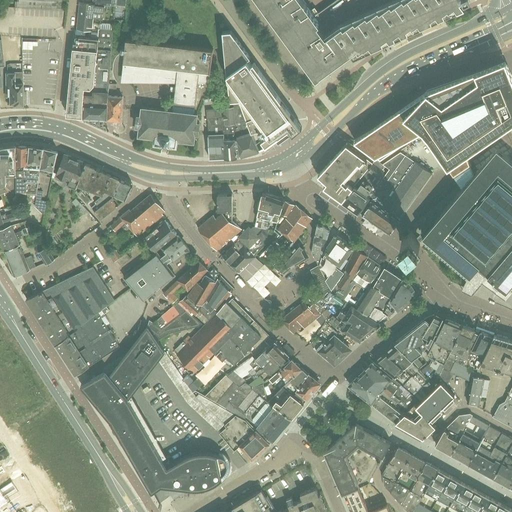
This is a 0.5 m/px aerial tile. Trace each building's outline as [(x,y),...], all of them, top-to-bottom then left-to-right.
[(17,0),(17,7),(66,10),(67,0),(17,0)] [(80,2),(79,15),(93,17),(94,17),(101,17),(101,12),(102,13),(103,11),(105,10),(105,7),(103,5),(103,4),(114,5),(114,0),(94,0),(94,3),(90,3),(80,2)] [(259,0),(276,23),(284,34),(317,78),(352,52),(354,56),(466,6),(462,0),(334,0),(315,15),(304,0),(259,0)] [(79,15),(77,28),(88,30),(88,36),(90,37),(90,36),(99,37),(100,30),(101,24),(93,23),(93,17),(79,15)] [(107,117),(109,95),(109,88),(110,83),(113,38),(113,31),(100,30),(99,37),(100,37),(95,83),(91,88),(85,88),(84,116),(90,116),(106,117),(107,117)] [(422,30),(407,37),(408,40),(423,33),(422,30)] [(255,140),(260,150),(267,146),(293,134),(302,127),(254,61),(251,63),(230,34),(223,35),(230,102),(240,101),(240,103),(240,104),(241,106),(250,132),(254,140),(255,140)] [(100,37),(99,37),(90,36),(90,37),(80,36),(79,42),(74,42),(72,63),(74,63),(73,74),(71,74),(67,114),(72,115),(79,116),(79,115),(83,116),(84,116),(85,88),(91,88),(95,83),(100,37)] [(124,62),(123,71),(177,77),(176,87),(171,87),(171,89),(170,91),(175,92),(173,111),(195,114),(198,80),(210,81),(211,72),(213,49),(171,44),(127,38),(125,48),(124,58),(124,60),(124,62)] [(358,138),(354,140),(380,160),(423,130),(448,167),(449,166),(452,172),(462,186),(463,185),(464,187),(473,175),(473,174),(473,173),(468,160),(466,155),(466,154),(499,131),(511,122),(511,75),(505,59),(432,89),(427,90),(426,91),(382,122),(358,138)] [(7,72),(7,95),(8,95),(8,103),(13,103),(13,104),(15,104),(16,106),(20,106),(21,104),(23,104),(22,82),(21,82),(21,71),(7,72)] [(109,95),(107,117),(107,119),(121,120),(123,96),(109,95)] [(259,151),(260,150),(255,140),(254,140),(250,132),(241,106),(234,107),(236,123),(236,131),(241,156),(259,150),(259,151)] [(195,133),(198,133),(199,123),(196,122),(197,116),(197,114),(196,113),(196,114),(195,114),(173,111),(144,108),(144,107),(142,107),(142,109),(141,116),(138,115),(137,126),(140,127),(139,133),(139,135),(141,135),(154,137),(156,137),(156,139),(157,139),(175,141),(175,142),(177,142),(177,140),(178,140),(192,141),(192,142),(194,142),(194,140),(195,133)] [(209,134),(210,158),(225,157),(224,131),(226,124),(236,123),(234,107),(206,109),(207,118),(208,118),(209,134)] [(226,124),(224,131),(225,157),(238,157),(241,156),(236,131),(236,123),(226,124)] [(343,199),(357,182),(364,173),(373,163),(347,143),(319,173),(318,174),(327,182),(324,186),(343,199)] [(17,192),(17,155),(17,145),(8,145),(3,146),(1,147),(1,148),(0,148),(0,185),(2,185),(5,184),(13,192),(17,192)] [(28,163),(30,145),(17,145),(17,155),(17,192),(19,194),(26,194),(27,179),(23,179),(22,163),(28,163)] [(38,190),(40,171),(44,147),(30,145),(28,163),(22,163),(23,179),(27,179),(26,194),(37,195),(35,206),(43,213),(45,213),(46,201),(40,199),(43,191),(38,190)] [(52,176),(58,150),(44,147),(40,171),(48,173),(48,175),(52,176)] [(434,222),(423,235),(470,274),(479,264),(489,272),(488,273),(490,274),(499,282),(492,290),(494,293),(495,294),(496,294),(503,285),(507,289),(507,288),(508,286),(509,287),(511,282),(511,159),(497,147),(473,175),(464,187),(434,222)] [(379,189),(362,213),(369,218),(381,226),(390,232),(433,173),(416,161),(415,162),(405,155),(401,152),(383,164),(384,165),(390,169),(384,177),(382,179),(377,187),(379,189)] [(56,178),(56,179),(64,182),(66,176),(70,178),(69,180),(70,180),(68,186),(76,189),(78,182),(86,162),(65,153),(57,173),(56,178)] [(373,163),(364,173),(370,177),(374,173),(382,179),(384,177),(384,165),(383,164),(376,159),(373,163)] [(85,187),(78,193),(88,204),(92,200),(88,197),(88,196),(93,187),(97,189),(105,192),(112,174),(86,162),(78,182),(86,185),(85,187)] [(112,174),(105,192),(114,195),(114,193),(121,179),(112,174)] [(121,179),(114,193),(126,199),(126,198),(126,199),(133,184),(121,178),(121,179)] [(351,206),(360,212),(372,193),(369,191),(373,186),(371,184),(373,181),(369,178),(367,181),(366,182),(368,183),(366,186),(364,185),(362,186),(358,192),(359,193),(359,194),(359,195),(351,206)] [(366,182),(367,181),(364,180),(360,185),(357,182),(343,199),(351,206),(359,195),(359,194),(359,193),(358,192),(362,186),(364,185),(366,186),(368,183),(366,182)] [(0,193),(8,191),(2,185),(0,185),(0,193)] [(96,203),(91,207),(94,211),(104,203),(113,196),(114,195),(105,192),(104,195),(95,202),(96,203)] [(275,230),(285,199),(281,197),(278,196),(267,192),(263,192),(262,194),(257,215),(258,215),(255,226),(275,230)] [(104,203),(94,211),(101,219),(119,205),(118,205),(126,199),(114,193),(114,195),(113,196),(104,203)] [(111,226),(116,231),(126,222),(138,236),(163,215),(162,213),(165,211),(160,204),(151,193),(149,195),(131,210),(130,209),(121,216),(122,216),(111,226)] [(288,216),(296,205),(286,201),(282,213),(288,216)] [(80,202),(76,205),(84,214),(88,210),(80,202)] [(294,242),(312,218),(296,204),(296,205),(288,216),(278,229),(294,242)] [(0,223),(3,223),(3,222),(17,218),(15,212),(6,215),(6,213),(1,215),(0,212),(0,223)] [(214,215),(198,228),(204,236),(208,240),(216,250),(226,242),(225,241),(229,238),(229,239),(242,229),(233,221),(231,219),(224,212),(217,218),(214,215)] [(177,233),(165,220),(144,237),(156,251),(177,233)] [(319,265),(325,245),(330,230),(323,225),(317,224),(312,252),(313,254),(319,265)] [(16,236),(17,239),(23,237),(21,231),(15,233),(12,225),(0,229),(0,240),(1,242),(16,236)] [(223,255),(239,272),(249,262),(258,254),(272,239),(262,229),(257,234),(251,228),(247,228),(239,237),(240,238),(223,255)] [(402,239),(399,241),(402,244),(404,242),(408,246),(405,248),(408,251),(410,249),(412,251),(415,249),(413,246),(417,242),(419,244),(422,242),(420,240),(422,238),(420,235),(418,237),(414,233),(417,231),(415,228),(412,230),(410,228),(407,230),(409,232),(405,237),(403,234),(400,236),(402,239)] [(319,265),(312,270),(321,286),(312,295),(318,301),(332,288),(334,285),(344,272),(340,269),(348,258),(347,257),(354,247),(336,234),(327,246),(325,245),(319,265)] [(190,250),(178,235),(162,247),(166,253),(161,257),(157,251),(124,276),(132,286),(144,300),(175,275),(167,264),(172,260),(174,262),(190,250)] [(23,252),(17,239),(16,236),(1,242),(7,259),(23,252)] [(279,266),(284,272),(289,268),(308,257),(304,249),(303,249),(298,245),(299,244),(298,244),(279,266)] [(47,247),(39,252),(46,264),(54,259),(47,247)] [(338,285),(334,291),(342,297),(344,294),(353,280),(352,279),(356,273),(355,273),(367,255),(355,248),(346,267),(349,269),(338,285)] [(32,256),(25,259),(23,252),(7,259),(14,276),(36,267),(32,256)] [(121,257),(117,260),(122,266),(131,258),(126,252),(121,257)] [(353,280),(344,294),(356,302),(366,288),(370,281),(371,282),(382,266),(368,256),(357,273),(358,273),(353,280)] [(178,280),(182,284),(188,290),(208,269),(199,260),(179,279),(178,280)] [(470,274),(461,289),(472,294),(490,274),(488,273),(489,272),(479,264),(470,274)] [(56,344),(99,312),(115,300),(94,266),(68,278),(27,298),(56,344)] [(369,288),(356,307),(369,316),(379,322),(388,314),(383,310),(402,279),(385,268),(374,287),(371,286),(370,288),(369,288)] [(206,298),(216,282),(205,275),(201,284),(198,282),(189,295),(188,294),(180,300),(196,315),(206,298)] [(226,299),(231,292),(225,285),(218,278),(216,282),(206,298),(208,299),(203,305),(211,312),(216,307),(218,309),(226,299)] [(383,310),(388,314),(390,315),(395,311),(399,308),(411,297),(413,294),(414,293),(413,289),(413,288),(411,285),(402,279),(383,310)] [(173,292),(182,284),(178,280),(163,293),(172,303),(178,298),(173,292)] [(329,291),(325,298),(330,301),(334,295),(329,291)] [(335,295),(331,300),(341,307),(344,301),(335,295)] [(229,302),(227,300),(215,315),(192,338),(190,336),(174,351),(195,371),(215,351),(223,359),(227,356),(235,363),(252,345),(255,348),(268,335),(254,321),(250,325),(228,303),(229,302)] [(309,308),(304,301),(282,319),(283,321),(287,326),(309,308)] [(347,301),(338,315),(347,321),(367,334),(380,323),(380,322),(379,322),(369,316),(356,307),(347,301)] [(327,319),(322,313),(314,304),(309,308),(287,326),(293,333),(303,325),(304,327),(316,318),(322,326),(326,321),(327,319)] [(148,325),(151,330),(159,336),(168,331),(186,327),(187,329),(198,327),(202,323),(186,309),(162,328),(149,320),(148,325)] [(76,374),(120,346),(101,316),(99,312),(56,344),(76,374)] [(423,351),(429,346),(421,336),(431,319),(435,314),(433,315),(427,317),(407,333),(423,351)] [(421,336),(429,346),(444,316),(443,316),(442,318),(435,315),(435,314),(431,319),(421,336)] [(340,321),(333,315),(328,320),(335,327),(340,321)] [(154,322),(162,327),(167,323),(162,316),(154,322)] [(436,359),(455,320),(446,317),(428,355),(436,359)] [(451,348),(463,324),(455,320),(436,359),(445,363),(451,348)] [(350,347),(335,335),(338,332),(326,321),(322,326),(317,334),(318,335),(343,357),(350,350),(350,347)] [(347,321),(343,328),(343,329),(360,340),(367,334),(347,321)] [(469,343),(476,328),(463,324),(451,348),(445,363),(442,370),(439,376),(442,380),(441,381),(447,386),(455,372),(451,370),(455,360),(469,367),(469,353),(469,343)] [(106,370),(92,378),(81,384),(112,421),(152,492),(153,491),(164,484),(164,485),(182,487),(194,488),(196,488),(198,488),(200,488),(202,488),(204,488),(206,487),(210,485),(212,485),(214,484),(217,482),(218,481),(220,480),(222,478),(227,473),(228,473),(229,471),(230,470),(230,469),(231,467),(231,466),(231,465),(231,464),(231,463),(231,462),(230,460),(230,459),(229,457),(228,456),(227,454),(225,453),(224,452),(223,452),(220,451),(218,450),(216,449),(214,449),(212,448),(210,448),(210,449),(212,449),(215,450),(218,451),(220,451),(219,454),(215,452),(212,451),(210,451),(207,451),(203,451),(200,451),(197,451),(194,452),(192,453),(191,453),(187,455),(186,455),(184,456),(168,466),(163,458),(167,456),(132,395),(165,352),(151,330),(148,325),(110,374),(106,370)] [(489,333),(482,329),(481,331),(473,348),(474,348),(473,349),(474,351),(470,358),(471,362),(475,364),(479,366),(481,361),(493,336),(489,334),(489,333)] [(423,351),(407,333),(395,342),(385,351),(407,371),(411,368),(418,376),(421,373),(422,372),(423,372),(418,366),(421,363),(416,356),(423,351)] [(511,369),(511,338),(495,334),(493,336),(481,361),(497,366),(497,367),(501,368),(502,367),(511,369)] [(336,363),(343,357),(318,335),(314,340),(322,347),(319,350),(334,363),(336,363)] [(3,336),(0,337),(0,353),(10,347),(3,336)] [(263,367),(282,347),(275,340),(274,342),(263,350),(263,351),(255,359),(256,359),(250,364),(254,367),(249,371),(252,375),(263,367)] [(10,347),(0,353),(0,368),(0,369),(17,358),(10,347)] [(289,355),(290,355),(282,347),(263,367),(252,375),(255,379),(266,370),(270,374),(290,358),(291,357),(289,355)] [(410,374),(407,371),(385,351),(375,359),(403,382),(410,374)] [(196,395),(165,352),(159,360),(188,402),(219,432),(226,426),(225,424),(236,414),(200,393),(197,396),(196,395)] [(17,358),(0,369),(7,380),(9,379),(24,369),(17,358)] [(298,363),(296,363),(292,359),(286,366),(285,365),(278,373),(277,372),(269,379),(273,383),(280,377),(282,378),(285,375),(290,380),(301,368),(300,367),(300,365),(298,363)] [(365,369),(394,393),(398,397),(403,391),(398,388),(401,384),(373,361),(365,369)] [(269,401),(292,417),(319,385),(318,381),(309,373),(303,368),(301,368),(290,380),(269,401)] [(9,379),(15,389),(30,379),(24,369),(9,379)] [(391,397),(394,393),(365,369),(356,377),(380,396),(380,395),(384,391),(391,397)] [(422,372),(421,373),(422,376),(419,378),(425,386),(421,389),(426,395),(434,387),(422,372)] [(240,386),(228,375),(226,374),(205,395),(226,407),(230,402),(258,424),(257,425),(273,441),(274,440),(273,440),(289,420),(291,418),(292,418),(292,417),(269,401),(267,399),(263,383),(253,388),(246,389),(240,386)] [(489,380),(484,379),(472,376),(467,401),(479,403),(481,392),(487,393),(489,380)] [(404,414),(380,395),(380,396),(356,377),(353,380),(351,382),(351,386),(372,402),(396,422),(396,421),(404,414)] [(37,389),(30,379),(15,389),(10,392),(17,402),(37,389)] [(408,381),(404,385),(413,393),(417,388),(408,381)] [(441,381),(421,401),(434,414),(439,409),(442,411),(446,407),(443,405),(452,396),(453,397),(455,395),(447,386),(441,381)] [(499,404),(492,416),(511,427),(511,385),(504,401),(499,404)] [(44,400),(37,389),(17,402),(24,413),(44,400)] [(436,426),(429,419),(434,414),(421,401),(419,403),(417,401),(404,414),(396,421),(423,437),(425,436),(436,426)] [(41,435),(59,423),(51,411),(33,423),(41,435)] [(451,453),(472,415),(470,413),(459,415),(443,430),(440,435),(436,444),(451,453)] [(252,460),(270,443),(245,418),(237,414),(226,424),(227,426),(219,432),(229,443),(234,449),(240,445),(252,459),(252,460)] [(451,453),(468,462),(489,425),(488,423),(472,415),(451,453)] [(343,492),(369,481),(391,441),(356,422),(325,450),(343,492)] [(46,448),(66,435),(59,423),(41,435),(39,436),(46,448)] [(481,469),(501,432),(489,425),(468,462),(481,469)] [(481,469),(493,476),(511,442),(511,436),(509,435),(508,436),(501,432),(481,469)] [(67,435),(50,445),(57,456),(73,445),(67,435)] [(509,485),(511,480),(511,442),(493,476),(509,485)] [(64,467),(81,456),(73,445),(57,456),(64,467)] [(390,492),(412,453),(398,445),(382,474),(384,485),(390,492)] [(402,505),(426,461),(412,453),(390,492),(402,505)] [(84,469),(88,467),(81,456),(64,467),(71,478),(84,469)] [(426,461),(402,505),(408,511),(413,511),(414,511),(416,507),(419,503),(425,492),(426,490),(438,467),(426,461)] [(426,490),(425,492),(438,499),(439,498),(451,474),(438,467),(426,490)] [(19,468),(9,475),(13,480),(23,474),(19,468)] [(71,478),(64,482),(71,493),(91,480),(84,469),(71,478)] [(439,498),(438,499),(450,506),(451,504),(463,481),(451,474),(439,498)] [(0,510),(1,510),(0,508),(9,503),(5,496),(16,489),(18,492),(18,491),(19,491),(12,481),(0,488),(0,510)] [(451,504),(450,506),(461,511),(476,511),(487,494),(463,481),(451,504)] [(369,482),(343,493),(346,492),(351,503),(363,497),(359,487),(370,482),(369,482)] [(325,511),(327,510),(321,494),(319,494),(316,486),(301,493),(303,498),(298,500),(298,501),(295,502),(292,496),(287,499),(289,504),(287,504),(286,507),(287,509),(282,511),(281,509),(274,511),(325,511)] [(257,511),(271,504),(262,489),(233,506),(234,508),(228,511),(227,510),(226,510),(227,511),(257,511)] [(98,490),(81,501),(88,511),(105,501),(98,490)] [(476,511),(510,511),(511,509),(511,507),(487,494),(476,511)] [(363,497),(351,503),(354,511),(360,511),(368,509),(363,497)] [(27,511),(21,502),(11,508),(13,511),(27,511)] [(391,511),(387,503),(376,508),(377,511),(391,511)]
